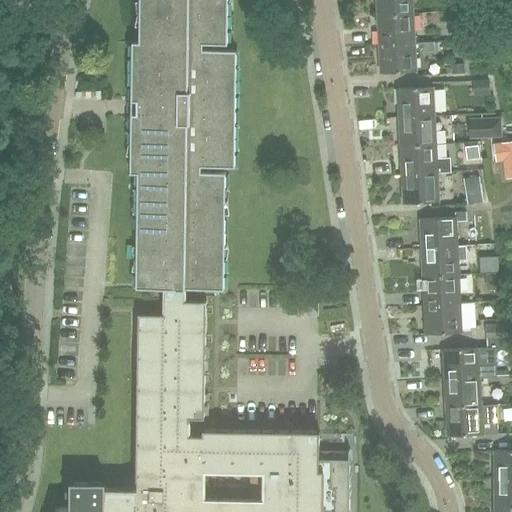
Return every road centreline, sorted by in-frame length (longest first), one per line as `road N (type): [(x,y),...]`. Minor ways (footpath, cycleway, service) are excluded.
road 1 (residential): [(453,511),(383,386),(321,0)]
road 2 (residential): [(10,511),(24,436),(41,176),(68,0)]
